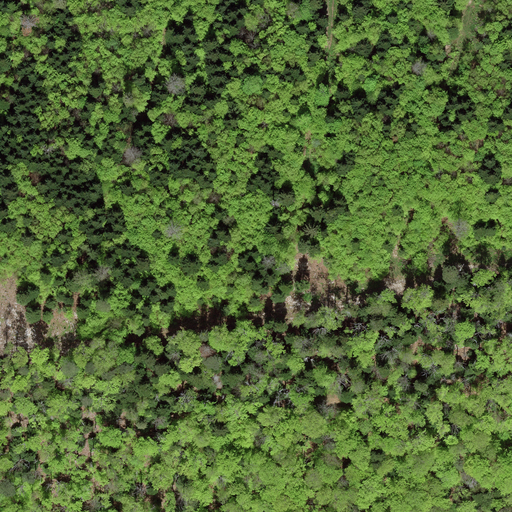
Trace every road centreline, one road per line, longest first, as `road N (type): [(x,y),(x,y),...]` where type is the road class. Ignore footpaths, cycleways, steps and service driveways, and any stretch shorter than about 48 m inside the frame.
road 1 (track): [(511,259),(138,347),(0,347)]
road 2 (track): [(330,511),(456,451),(511,434)]
